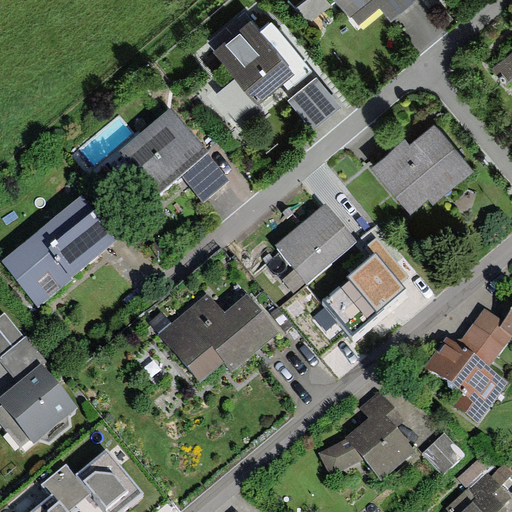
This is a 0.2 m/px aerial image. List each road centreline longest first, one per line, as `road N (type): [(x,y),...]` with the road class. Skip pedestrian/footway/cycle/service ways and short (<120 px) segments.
road 1 (residential): [(511,242),(196,511)]
road 2 (residential): [(425,62),(170,275)]
road 3 (residential): [(511,170),(425,62)]
